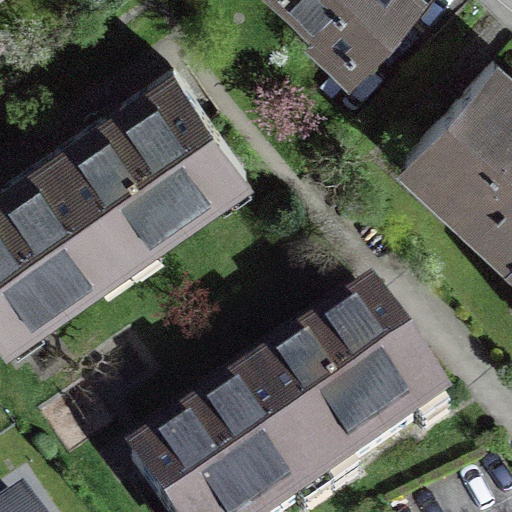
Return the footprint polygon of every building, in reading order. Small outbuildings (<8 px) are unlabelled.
[(395,0),(296,0),(351,49),(395,0)] [(409,150),(511,245),(511,76),(493,59),(409,150)] [(54,151),(125,251),(242,170),(172,68),(113,109),(54,151)] [(125,251),(54,151),(0,188),(0,325),(7,336),(125,251)] [(252,379),(323,482),(442,400),(371,297),(311,338),(252,379)] [(279,511),(323,482),(252,379),(192,420),(132,462),(166,511),(279,511)] [(29,511),(22,501),(4,511),(29,511)]
